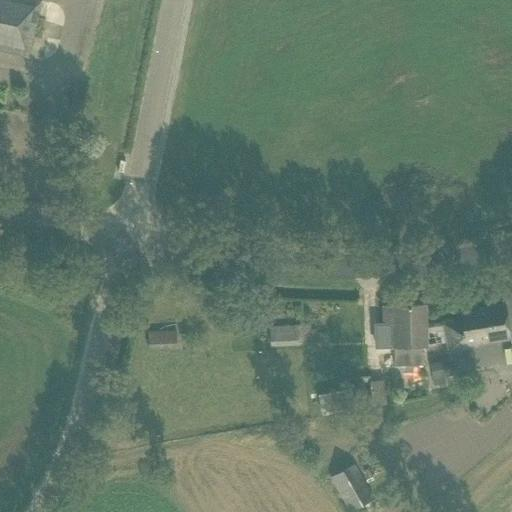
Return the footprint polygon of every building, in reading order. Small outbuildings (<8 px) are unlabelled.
[(0,0),(0,48),(31,56),(44,0),(0,0)] [(442,325),(425,328),(426,346),(431,345),(447,343),(448,351),(454,350),(465,348),(478,346),(478,344),(511,338),(509,325),(509,324),(505,304),(494,306),(479,309),(479,306),(459,310),(461,322),(444,324),(442,325)] [(425,305),(383,306),(384,325),(392,324),(393,347),(393,350),(421,349),(421,346),(426,346),(425,328),(425,325),(425,305)] [(269,328),(270,348),(298,347),(297,327),(269,328)] [(147,332),(148,348),(176,347),(175,331),(147,332)] [(449,361),(431,364),(434,386),(445,384),(444,377),(451,376),(449,361)] [(330,477),(350,511),(352,511),(374,500),(353,464),(330,477)]
